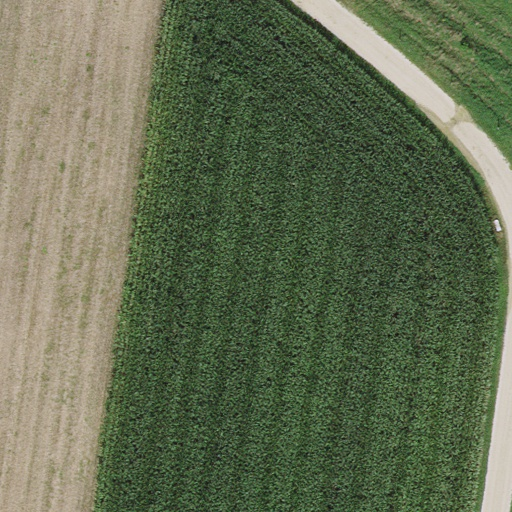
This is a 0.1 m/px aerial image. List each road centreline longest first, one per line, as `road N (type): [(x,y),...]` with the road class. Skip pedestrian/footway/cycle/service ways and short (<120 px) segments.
road 1 (track): [(511,240),(494,179),(447,107),(306,0)]
road 2 (track): [(494,511),(511,360)]
